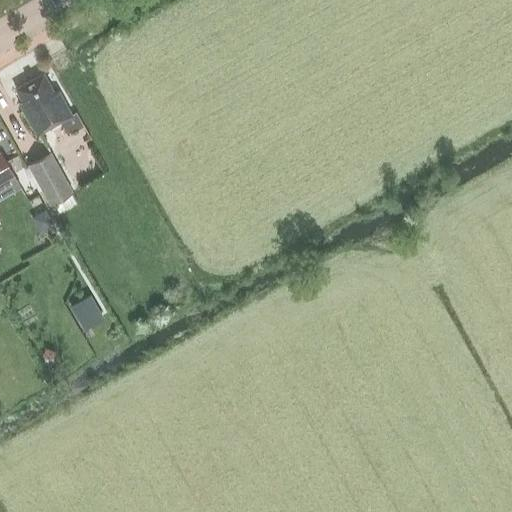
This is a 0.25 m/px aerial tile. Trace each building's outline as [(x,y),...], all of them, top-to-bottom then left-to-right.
[(35,135),(60,122),(67,135),(83,126),(75,112),(71,115),(57,91),(53,93),(42,74),(14,89),(25,109),(22,111),(35,135)] [(0,181),(13,175),(0,152),(0,181)] [(50,205),(51,204),(56,213),(77,201),(50,153),(28,165),(50,205)] [(82,323),(102,311),(89,291),(69,303),(82,323)] [(45,349),(42,356),(52,360),(55,353),(45,349)]
